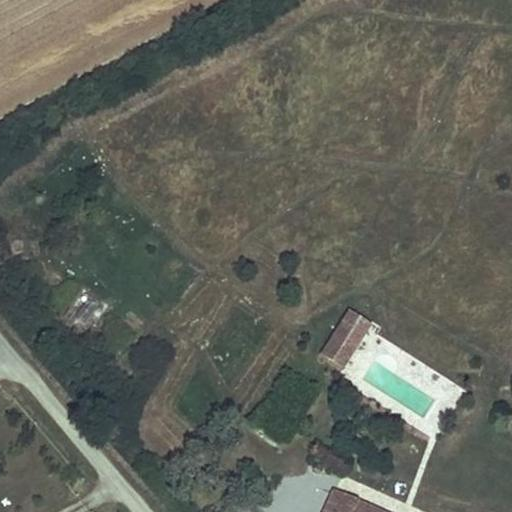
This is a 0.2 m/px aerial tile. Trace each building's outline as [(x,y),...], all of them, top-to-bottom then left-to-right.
[(72,313),(86,323),(99,304),(85,294),(72,313)] [(373,326),(354,314),(344,327),(364,340),(373,326)] [(344,327),(327,355),(346,367),(364,340),(344,327)] [(0,389),(0,412),(5,413),(10,392),(0,389)] [(375,511),(336,495),(327,511),(375,511)]
